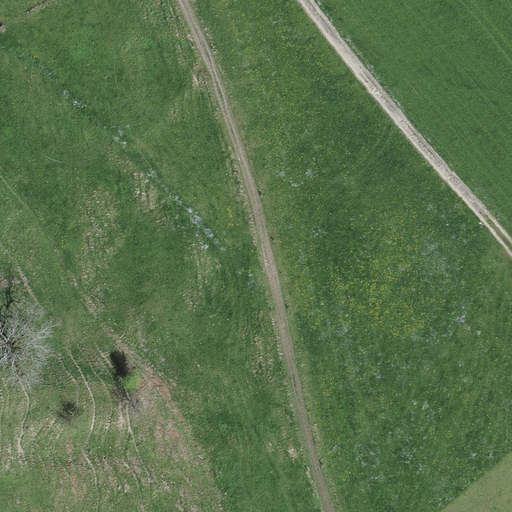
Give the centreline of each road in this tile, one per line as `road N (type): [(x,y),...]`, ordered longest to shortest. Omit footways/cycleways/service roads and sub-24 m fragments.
road 1 (track): [(511,248),(309,0)]
road 2 (track): [(181,0),(253,194),(277,302)]
